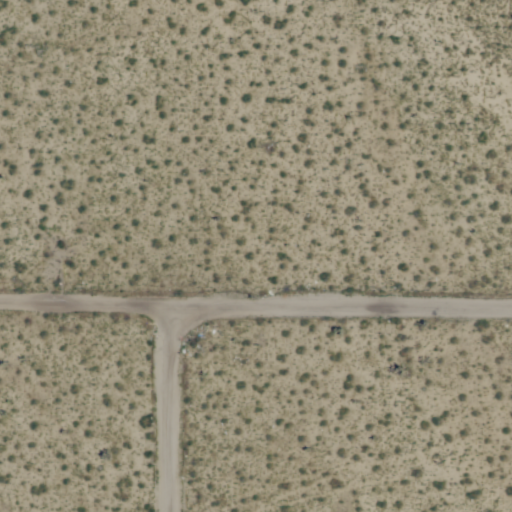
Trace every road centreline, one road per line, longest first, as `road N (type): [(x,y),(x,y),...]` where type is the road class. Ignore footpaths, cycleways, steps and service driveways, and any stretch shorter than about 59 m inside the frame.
road 1 (residential): [(511,316),(0,307)]
road 2 (track): [(148,511),(147,311)]
